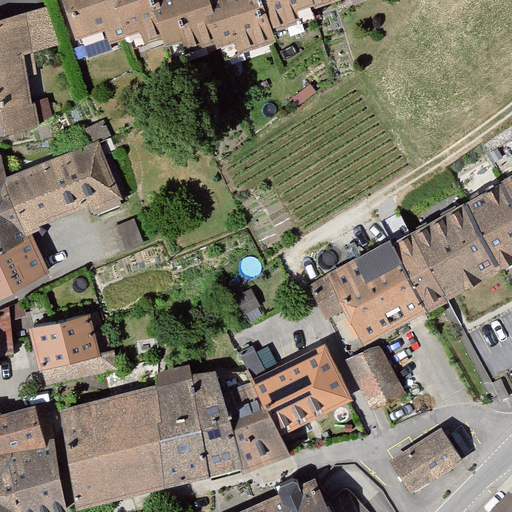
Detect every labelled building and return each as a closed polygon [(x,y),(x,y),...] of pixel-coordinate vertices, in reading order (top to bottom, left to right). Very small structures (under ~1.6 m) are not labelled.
[(62,0),(65,9),(74,35),(103,26),(108,43),(121,45),(151,40),(161,49),(174,43),(180,56),(206,44),(218,54),(270,41),(284,31),(279,24),(289,17),(293,23),(311,18),(307,6),(326,0),(62,0)] [(44,10),(0,19),(0,135),(52,124),(45,98),(23,103),(24,79),(35,74),(34,53),(57,47),(44,10)] [(0,292),(45,270),(28,234),(89,209),(95,215),(122,202),(95,146),(110,138),(102,124),(83,132),(87,146),(1,178),(0,171),(0,292)] [(383,241),(310,283),(328,318),(335,315),(352,341),(511,259),(511,176),(387,245),(383,241)] [(0,356),(10,355),(7,324),(31,316),(23,297),(0,307),(0,356)] [(80,310),(24,325),(32,370),(37,370),(40,386),(116,371),(94,312),(80,310)] [(376,345),(342,360),(365,412),(401,394),(376,345)] [(153,384),(53,408),(56,462),(71,511),(285,455),(274,435),(344,400),(318,346),(262,369),(251,348),(238,353),(247,371),(218,376),(190,376),(184,368),(155,372),(153,384)] [(62,511),(32,405),(0,414),(0,511),(62,511)] [(437,425),(385,458),(408,493),(460,460),(437,425)] [(273,495),(233,511),(322,511),(308,480),(291,488),(289,479),(270,487),(273,495)] [(490,511),(511,511),(511,505),(503,497),(490,511)]
